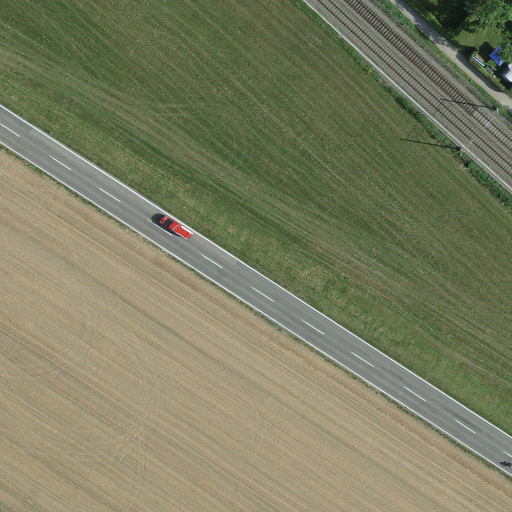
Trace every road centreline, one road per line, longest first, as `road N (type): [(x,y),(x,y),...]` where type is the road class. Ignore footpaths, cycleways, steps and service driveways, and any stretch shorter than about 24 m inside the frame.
road 1 (primary): [(511,459),(0,127)]
road 2 (track): [(395,0),(511,109)]
